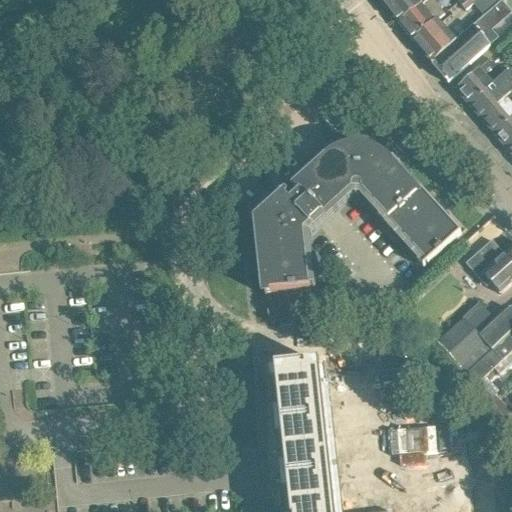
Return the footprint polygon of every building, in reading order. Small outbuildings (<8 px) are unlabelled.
[(380,0),(399,24),(422,5),(421,3),(424,0),(380,0)] [(412,41),(438,20),(444,15),(432,0),(428,0),(422,5),(399,24),(412,41)] [(462,0),(459,3),(467,12),(481,0),(483,0),(492,10),(503,0),(462,0)] [(501,4),(457,42),(432,64),(449,84),(464,71),(490,46),(483,37),(509,14),(501,4)] [(432,64),(457,42),(438,20),(412,41),(432,64)] [(469,107),(506,75),(502,71),(491,59),(470,78),(455,92),(469,107)] [(481,121),(506,100),(511,94),(511,69),(506,75),(469,107),(481,121)] [(494,136),(511,119),(511,106),(506,100),(481,121),(494,136)] [(506,150),(511,144),(511,119),(494,136),(506,150)] [(391,166),(390,165),(384,159),(376,155),(368,152),(360,150),(351,151),(343,153),(335,157),(328,162),(327,163),(320,170),(316,165),(314,167),(314,168),(307,175),(306,174),(293,186),(297,191),(286,200),(282,195),(269,208),(273,212),(258,225),(266,297),(311,292),(305,236),(313,229),(312,228),(317,223),(322,219),(323,220),(353,192),(353,188),(356,185),(360,186),(363,188),(362,193),(428,265),(462,235),(449,222),(446,225),(439,217),(442,214),(441,212),(437,215),(430,208),(434,204),(411,179),(407,182),(400,175),(404,171),(402,169),(397,174),(391,166)] [(502,295),(511,285),(511,250),(484,276),(481,272),(476,276),(486,287),(491,283),(502,295)] [(467,376),(511,334),(511,311),(510,310),(480,337),(464,319),(437,343),(460,369),(467,376)] [(470,394),(511,354),(511,334),(467,376),(460,383),(470,394)] [(336,511),(320,364),(275,369),(276,372),(278,372),(279,383),(277,384),(280,412),(283,412),(284,423),(281,424),(282,427),(284,427),(285,438),(283,438),(286,467),(289,467),(290,478),(287,478),(288,482),(290,482),(291,493),(289,493),(290,511),(336,511)] [(511,413),(497,398),(495,400),(485,409),(501,426),(511,416),(511,413)] [(511,416),(501,426),(511,437),(511,416)]
